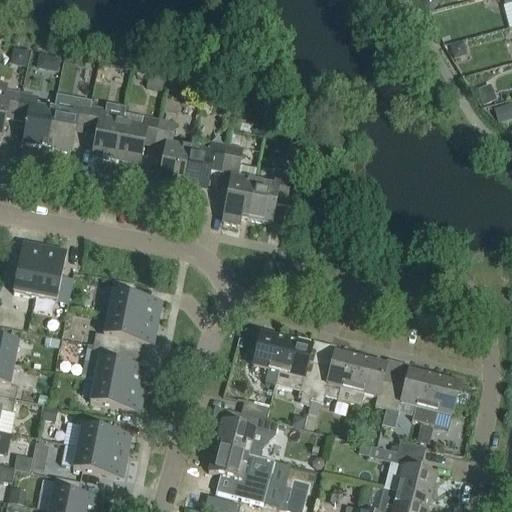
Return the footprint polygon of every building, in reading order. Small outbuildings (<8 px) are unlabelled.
[(435,9),(437,4),(434,0),(424,0),(422,3),(422,8),(426,12),(431,12),(435,9)] [(463,45),(449,48),(453,62),(466,58),(463,45)] [(166,80),(149,77),(146,90),(163,93),(166,80)] [(0,140),(1,141),(5,120),(16,122),(20,96),(7,93),(8,87),(0,85),(0,140)] [(498,101),(492,87),(475,94),(481,109),(498,101)] [(48,140),(53,112),(35,109),(37,99),(20,96),(16,122),(27,124),(23,145),(46,150),(48,140)] [(57,102),(55,113),(53,112),(48,140),(46,150),(70,154),(74,133),(85,135),(90,109),(73,106),(57,102)] [(497,125),(500,124),(508,122),(504,107),(493,110),(494,114),(497,125)] [(92,159),(115,163),(117,153),(124,115),(106,112),(90,109),(85,135),(96,137),(92,159)] [(117,153),(115,163),(139,168),(143,146),(154,148),(159,122),(142,119),(124,115),(117,153)] [(175,187),(182,188),(184,179),(188,151),(170,148),(175,125),(159,122),(154,148),(165,150),(157,192),(173,195),(175,187)] [(182,188),(206,193),(210,171),(221,173),(226,148),(209,144),(207,155),(188,151),(184,179),(182,188)] [(242,151),(226,148),(221,173),(237,177),(242,151)] [(249,212),(247,222),(271,226),(275,204),(285,206),(290,180),(273,177),(271,187),(254,184),(249,212)] [(247,222),(249,212),(254,184),(232,179),(222,225),(239,228),(240,220),(247,222)] [(34,300),(43,254),(31,252),(32,248),(22,246),(12,296),(34,300)] [(55,257),(43,254),(34,300),(57,305),(66,254),(56,252),(55,257)] [(148,325),(153,326),(156,314),(160,315),(162,305),(112,295),(107,317),(148,325)] [(96,337),(94,347),(118,354),(121,342),(153,348),(155,339),(151,338),(153,326),(148,325),(107,317),(103,338),(96,337)] [(261,336),(258,345),(252,369),(278,375),(284,352),(286,342),(261,336)] [(53,349),(55,341),(45,339),(44,347),(53,349)] [(0,364),(13,367),(18,346),(0,342),(0,364)] [(286,342),(284,352),(278,375),(278,376),(275,387),(299,393),(298,400),(302,401),(310,403),(311,403),(319,368),(307,365),(312,348),(286,342)] [(94,383),(94,384),(134,392),(140,393),(142,381),(146,382),(148,372),(115,365),(118,354),(94,347),(93,348),(87,347),(81,381),(94,383)] [(335,354),(332,364),(331,371),(319,368),(311,403),(322,406),(324,399),(336,402),(336,403),(350,406),(359,371),(361,361),(335,354)] [(361,361),(359,371),(350,406),(360,409),(363,397),(377,400),(375,409),(387,412),(393,387),(381,384),(386,367),(361,361)] [(0,399),(14,402),(17,389),(9,388),(13,367),(0,364),(0,399)] [(412,423),(422,426),(435,380),(409,373),(405,390),(393,387),(387,412),(399,415),(401,407),(415,410),(412,423)] [(435,380),(422,426),(432,428),(436,415),(451,419),(459,386),(435,380)] [(94,384),(89,406),(140,416),(142,406),(137,405),(140,393),(134,392),(94,384)] [(49,408),(50,399),(38,397),(36,406),(49,408)] [(0,434),(10,437),(15,416),(12,415),(14,402),(0,399),(0,434)] [(311,404),(308,416),(315,417),(318,406),(311,404)] [(266,423),(269,411),(253,407),(244,405),(241,417),(266,423)] [(55,425),(57,412),(44,410),(42,423),(55,425)] [(261,449),(274,438),(277,425),(266,423),(241,417),(238,429),(221,424),(214,450),(224,452),(258,461),(261,449)] [(302,432),(305,421),(293,418),(290,429),(302,432)] [(429,446),(433,430),(421,427),(417,443),(429,446)] [(76,450),(113,457),(123,459),(125,447),(129,448),(131,438),(80,428),(76,450)] [(0,457),(7,459),(11,437),(10,437),(0,434),(0,457)] [(400,444),(397,456),(423,462),(426,451),(400,444)] [(123,459),(113,457),(76,450),(68,448),(63,470),(123,482),(124,472),(120,471),(123,459)] [(368,460),(371,450),(361,448),(358,457),(368,460)] [(258,461),(224,452),(214,450),(208,475),(245,484),(240,504),(271,511),(281,511),(283,506),(305,511),(311,511),(316,496),(300,492),(299,498),(252,486),(258,461)] [(436,478),(420,474),(423,462),(397,456),(395,467),(390,465),(383,492),(430,503),(436,478)] [(44,474),(47,461),(32,459),(32,461),(30,471),(44,474)] [(315,460),(312,464),(312,469),(316,473),(320,472),(324,468),(323,463),(320,460),(315,460)] [(0,484),(11,487),(15,472),(0,468),(0,484)] [(427,511),(430,503),(383,492),(378,511),(427,511)] [(13,493),(10,507),(18,509),(21,495),(13,493)] [(53,493),(48,511),(96,511),(99,511),(100,511),(103,502),(53,493)] [(209,500),(205,511),(238,511),(239,508),(209,500)]
